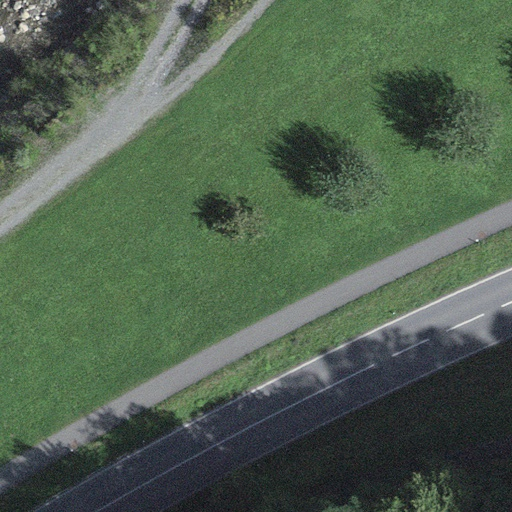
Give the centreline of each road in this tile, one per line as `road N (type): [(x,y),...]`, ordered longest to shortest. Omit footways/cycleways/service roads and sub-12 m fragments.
road 1 (primary): [(143,511),(305,411),(511,318)]
road 2 (track): [(345,511),(511,433)]
road 3 (track): [(130,134),(193,0)]
